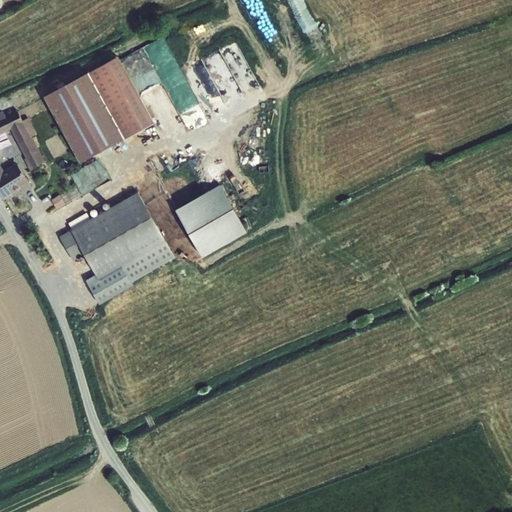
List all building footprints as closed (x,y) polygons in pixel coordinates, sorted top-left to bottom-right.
[(119,57),(46,97),(81,164),(155,125),(119,57)] [(0,174),(5,171),(0,163),(0,135),(12,130),(27,159),(25,160),(32,172),(46,162),(32,137),(24,121),(18,110),(6,116),(3,111),(0,112),(0,174)] [(29,118),(24,121),(32,137),(38,134),(29,118)] [(73,174),(84,193),(108,180),(98,161),(73,174)] [(5,171),(0,174),(0,191),(5,200),(17,194),(16,192),(21,189),(22,190),(24,193),(33,188),(18,163),(5,171)] [(176,211),(203,258),(249,233),(220,185),(176,211)] [(100,306),(133,287),(132,283),(176,259),(138,192),(60,237),(74,261),(84,256),(96,276),(86,281),(100,306)] [(61,195),(52,200),(58,210),(67,205),(61,195)]
